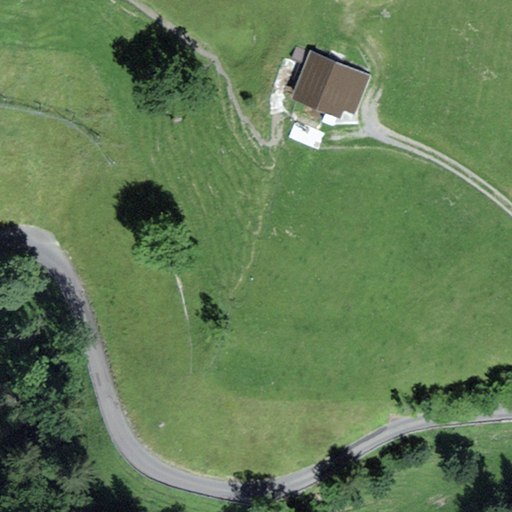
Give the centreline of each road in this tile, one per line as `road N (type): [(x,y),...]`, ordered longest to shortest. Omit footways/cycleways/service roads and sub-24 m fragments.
road 1 (unclassified): [(511,412),(429,417),(264,492),(173,476),(143,463),(118,430),(62,262),(37,246),(0,245)]
road 2 (track): [(511,222),(459,181),(356,146)]
